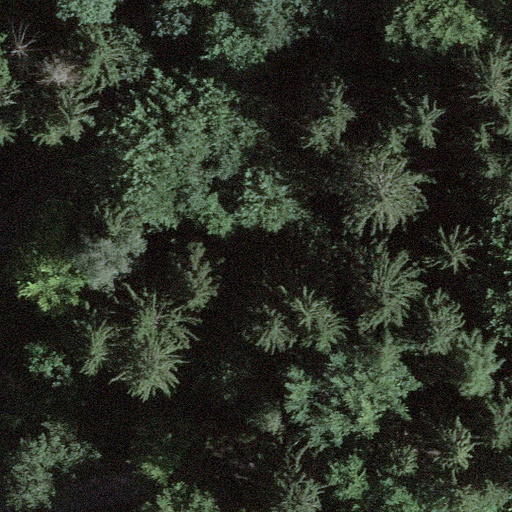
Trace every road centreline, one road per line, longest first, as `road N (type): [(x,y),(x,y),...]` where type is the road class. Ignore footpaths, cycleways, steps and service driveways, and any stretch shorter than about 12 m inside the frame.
road 1 (track): [(10,511),(48,501),(283,479),(511,506)]
road 2 (track): [(0,227),(225,0)]
